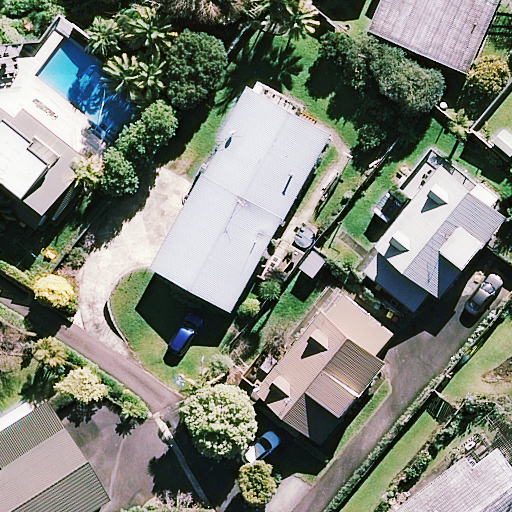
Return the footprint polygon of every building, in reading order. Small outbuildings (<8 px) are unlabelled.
[(375,0),(366,21),(470,68),(501,0),(375,0)] [(0,43),(0,164),(24,186),(8,204),(32,225),(91,160),(28,104),(19,114),(0,96),(0,76),(20,76),(19,43),(0,43)] [(334,131),(256,86),(156,261),(234,306),(334,131)] [(511,210),(442,153),(415,186),(421,191),(361,263),(425,315),(511,210)] [(393,329),(338,286),(259,386),(325,438),(389,358),(377,349),(393,329)] [(0,418),(0,511),(92,511),(109,502),(45,401),(29,412),(23,404),(0,418)] [(511,511),(511,457),(496,436),(396,511),(511,511)]
